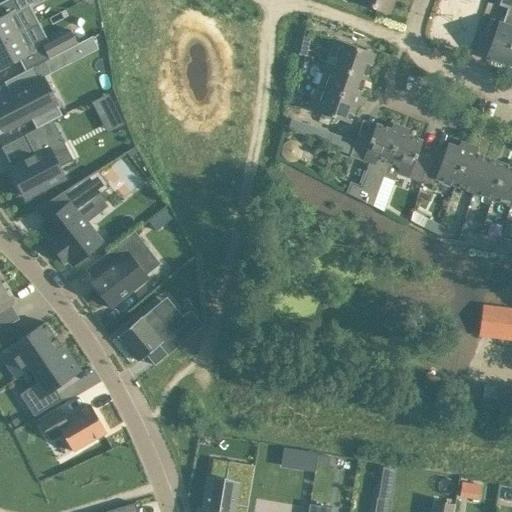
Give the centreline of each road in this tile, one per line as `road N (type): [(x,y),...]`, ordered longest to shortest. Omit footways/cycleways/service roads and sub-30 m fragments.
road 1 (residential): [(0,233),(83,335),(125,404),(169,511)]
road 2 (unclassified): [(413,36),(272,0)]
